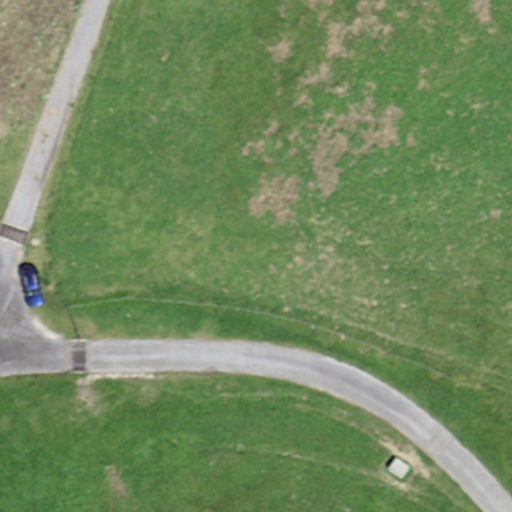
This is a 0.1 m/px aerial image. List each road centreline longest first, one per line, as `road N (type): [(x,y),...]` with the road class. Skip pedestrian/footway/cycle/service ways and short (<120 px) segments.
road 1 (unclassified): [(505,511),(462,460),(349,381),(244,358),(0,355)]
road 2 (track): [(0,286),(100,0)]
